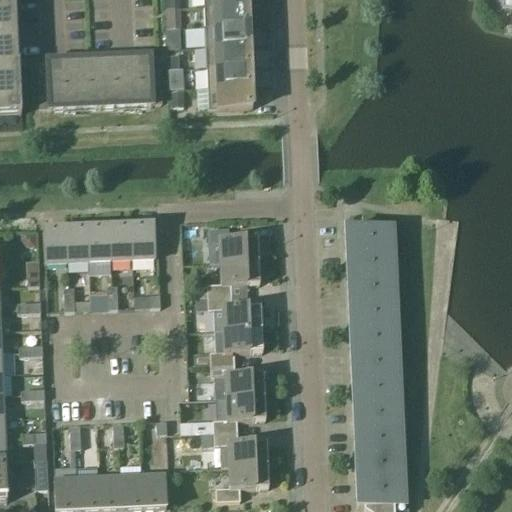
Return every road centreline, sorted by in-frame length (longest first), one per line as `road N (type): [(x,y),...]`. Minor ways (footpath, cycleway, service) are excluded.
road 1 (residential): [(174,323),(51,327),(53,403),(175,398)]
road 2 (residential): [(316,511),(302,208)]
road 3 (residential): [(174,323),(171,217),(302,208)]
road 4 (residential): [(302,208),(293,0)]
